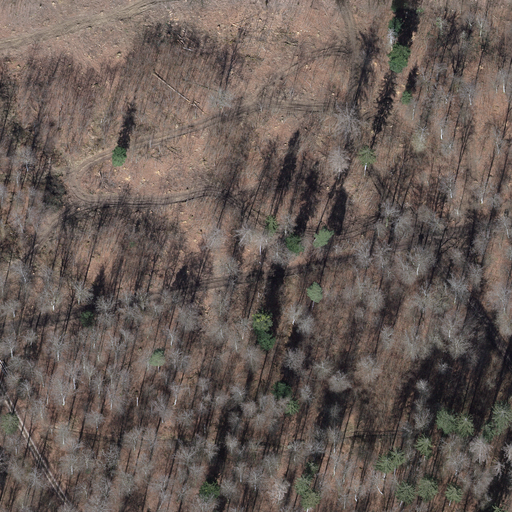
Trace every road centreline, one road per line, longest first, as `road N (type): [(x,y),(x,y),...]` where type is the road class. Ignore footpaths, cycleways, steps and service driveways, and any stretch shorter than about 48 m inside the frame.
road 1 (track): [(511,360),(429,240),(0,327)]
road 2 (track): [(80,511),(27,437),(0,381)]
